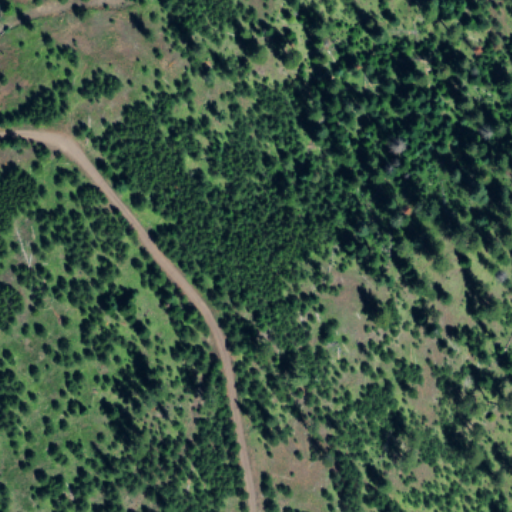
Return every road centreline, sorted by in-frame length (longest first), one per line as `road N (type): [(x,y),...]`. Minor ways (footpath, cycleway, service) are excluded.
road 1 (track): [(0,136),(18,129),(141,226),(236,331),(252,473),(245,511)]
road 2 (track): [(18,129),(145,20),(145,0)]
